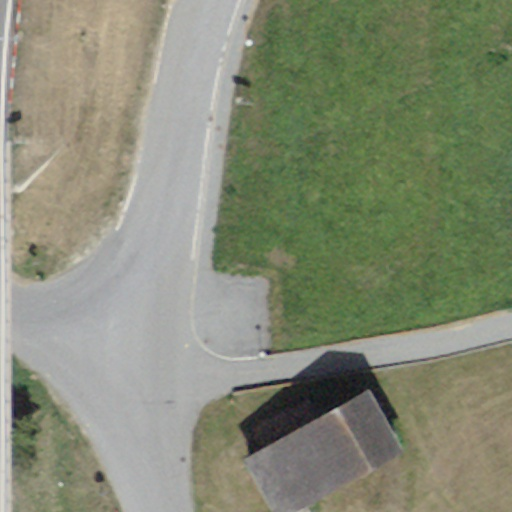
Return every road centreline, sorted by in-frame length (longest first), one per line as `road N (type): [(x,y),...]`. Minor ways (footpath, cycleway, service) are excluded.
road 1 (residential): [(203,0),(133,349)]
road 2 (residential): [(133,349),(138,471),(151,511)]
road 3 (unclassified): [(0,323),(133,349)]
